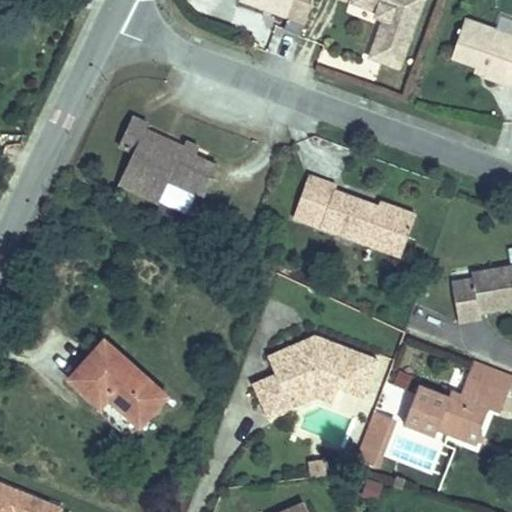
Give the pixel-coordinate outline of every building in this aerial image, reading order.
[(285,0),(295,3),(291,17),(312,24),(320,0),(285,0)] [(427,0),(386,0),(392,2),(390,8),(400,11),(386,45),(408,52),(427,0)] [(511,19),(473,6),(460,43),(495,56),(492,63),(511,70),(511,19)] [(160,129),(144,122),(133,150),(149,157),(137,186),(177,201),(184,183),(218,196),(229,167),(206,158),(210,147),(198,141),(195,149),(158,133),(160,129)] [(344,178),(318,168),(307,199),(334,209),(331,217),(387,238),(392,226),(414,235),(424,207),(391,195),(388,202),(340,186),(344,178)] [(334,209),(307,199),(304,206),(331,217),(334,209)] [(414,235),(392,226),(387,238),(410,247),(414,235)] [(511,259),(482,264),(484,276),(464,278),(470,320),(488,318),(486,310),(511,306),(511,259)] [(369,391),(384,353),(329,332),(326,339),(310,334),(274,351),(282,368),(259,378),(274,413),(301,402),(295,387),(321,373),(344,382),(369,391)] [(71,382),(98,408),(115,390),(147,422),(172,395),(115,337),(71,382)] [(511,365),(476,352),(470,368),(511,384),(511,365)] [(511,395),(511,384),(470,368),(464,385),(457,382),(454,390),(426,379),(411,418),(444,431),(447,420),(456,423),(454,428),(474,435),(478,421),(487,424),(496,401),(508,406),(511,395)] [(295,387),(301,402),(322,393),(337,399),(344,382),(321,373),(295,387)] [(115,390),(98,408),(129,440),(147,422),(115,390)] [(355,454),(376,463),(394,420),(373,411),(355,454)] [(361,495),(377,499),(381,483),(366,479),(361,495)] [(0,511),(59,511),(62,504),(0,481),(0,511)] [(312,511),(306,498),(277,511),(312,511)]
